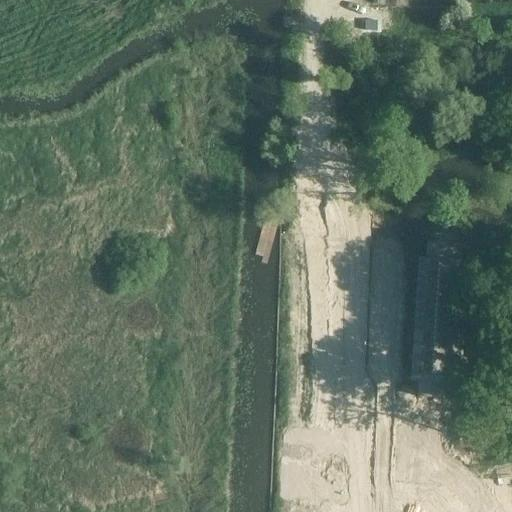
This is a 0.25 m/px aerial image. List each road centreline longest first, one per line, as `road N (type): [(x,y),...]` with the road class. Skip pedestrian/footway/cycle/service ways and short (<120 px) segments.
road 1 (residential): [(358,459),(342,425),(345,248),(310,155),(307,16)]
road 2 (residential): [(358,459),(446,479),(483,511)]
